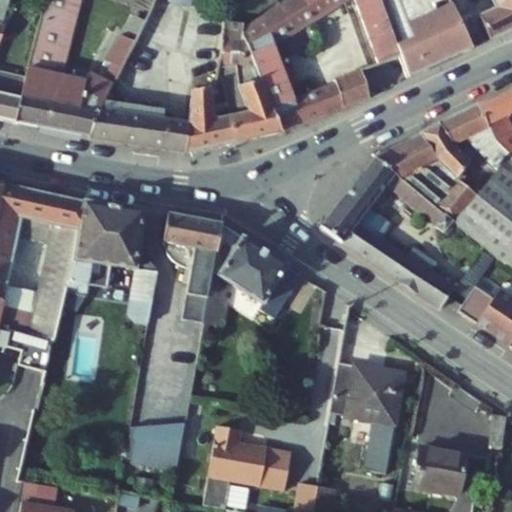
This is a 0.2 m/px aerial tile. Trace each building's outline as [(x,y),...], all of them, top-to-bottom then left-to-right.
[(0,0),(0,20),(3,22),(10,0),(0,0)] [(85,82),(56,75),(75,0),(44,0),(24,83),(15,122),(89,137),(99,110),(113,86),(103,81),(90,73),(85,82)] [(314,19),(302,0),(294,0),(244,31),(253,53),(272,44),(314,19)] [(302,0),(314,19),(343,1),(344,0),(302,0)] [(356,8),(352,0),(344,0),(343,1),(347,12),(356,8)] [(352,0),(356,8),(380,1),(379,0),(352,0)] [(473,49),(449,0),(379,0),(380,1),(400,57),(409,79),(473,49)] [(489,41),(511,30),(511,0),(492,0),(497,9),(479,19),(489,41)] [(380,1),(356,8),(378,65),(400,57),(380,1)] [(378,65),(356,8),(347,12),(369,68),(378,65)] [(222,83),(237,143),(282,133),(274,110),(253,53),(244,31),(244,24),(223,22),(221,54),(215,82),(222,83)] [(120,35),(106,61),(112,65),(121,70),(134,42),(120,35)] [(272,44),(253,53),(274,110),(295,101),(292,94),(282,68),(272,44)] [(112,65),(103,81),(113,86),(121,70),(112,65)] [(292,94),(301,90),(291,65),(282,68),(292,94)] [(336,85),(341,110),(369,97),(361,71),(336,81),(336,85)] [(0,120),(15,124),(15,122),(24,83),(0,77),(0,120)] [(185,154),(237,143),(222,83),(215,82),(213,88),(192,92),(188,123),(185,154)] [(336,85),(317,92),(325,117),(341,110),(336,85)] [(295,101),(274,110),(282,133),(325,117),(317,92),(295,101)] [(502,94),(511,115),(511,114),(511,101),(507,92),(502,94)] [(506,117),(511,115),(502,94),(496,97),(506,117)] [(496,97),(478,106),(496,142),(511,158),(511,131),(506,117),(496,97)] [(122,114),(99,110),(89,137),(167,151),(171,121),(139,116),(141,104),(123,101),(122,114)] [(374,158),(393,174),(423,198),(434,207),(445,216),(454,224),(506,267),(507,265),(511,258),(511,250),(507,247),(511,241),(511,158),(496,142),(478,106),(432,128),(374,158)] [(185,154),(188,123),(171,121),(167,151),(185,154)] [(374,158),(343,198),(364,214),(366,211),(386,184),(393,174),(374,158)] [(423,198),(393,174),(386,184),(414,208),(423,198)] [(0,328),(23,333),(33,336),(51,340),(63,289),(83,202),(2,184),(0,193),(0,328)] [(364,214),(343,198),(332,211),(321,224),(335,235),(356,252),(399,281),(415,259),(381,236),(359,221),(364,214)] [(434,207),(423,198),(414,208),(425,218),(434,207)] [(146,212),(83,202),(63,289),(83,295),(92,262),(137,268),(130,311),(137,318),(151,320),(160,268),(140,247),(146,212)] [(445,216),(434,207),(425,218),(436,227),(445,216)] [(364,214),(359,221),(381,236),(387,227),(366,211),(364,214)] [(213,223),(169,215),(164,244),(169,253),(175,261),(184,267),(191,270),(182,320),(203,324),(204,322),(222,225),(213,223)] [(454,224),(445,216),(436,227),(445,234),(454,224)] [(276,319),(303,276),(222,225),(204,322),(218,325),(223,294),(225,281),(263,303),(260,309),(276,319)] [(412,290),(428,267),(415,259),(399,281),(412,290)] [(455,286),(428,267),(412,290),(438,307),(452,290),(455,286)] [(225,281),(223,294),(257,314),(260,309),(263,303),(225,281)] [(474,286),(457,311),(507,345),(511,338),(511,299),(497,290),(491,298),(474,286)] [(438,307),(451,316),(464,297),(452,290),(438,307)] [(0,352),(0,353),(2,347),(19,351),(23,333),(0,328),(0,352)] [(51,340),(33,336),(26,366),(44,371),(51,340)] [(354,368),(339,365),(330,413),(374,422),(365,471),(384,474),(403,374),(354,365),(354,368)] [(504,447),(508,419),(493,415),(489,445),(504,447)] [(185,424),(132,424),(126,462),(177,471),(185,424)] [(240,433),(215,429),(206,480),(283,493),(289,455),(237,446),(240,433)] [(468,456),(421,448),(415,488),(461,496),(468,456)] [(49,486),(24,481),(20,507),(45,510),(49,486)] [(312,511),(316,488),(317,486),(299,482),(293,511),(312,511)] [(331,511),(335,492),(316,488),(312,511),(331,511)]
